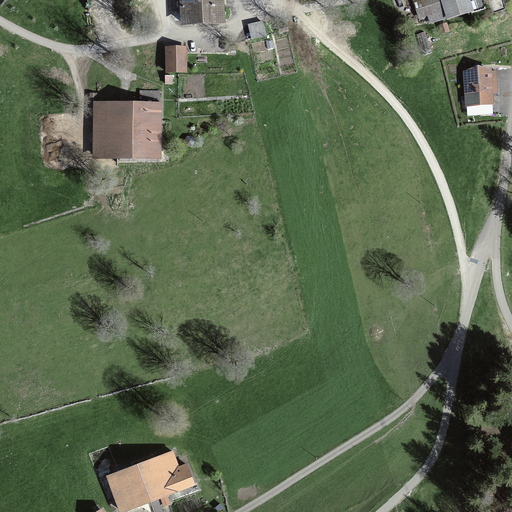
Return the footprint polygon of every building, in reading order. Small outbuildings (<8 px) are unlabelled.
[(179,0),(180,23),(222,21),(220,0),(179,0)] [(428,23),(470,10),(471,14),(486,9),(482,0),(411,0),(418,19),(426,16),(428,23)] [(487,0),(492,15),(502,12),(498,0),(487,0)] [(251,41),(266,38),(263,25),(248,28),(251,41)] [(165,75),(185,75),(185,51),(165,51),(165,75)] [(490,72),(482,73),(480,70),(477,69),(474,70),(474,74),(464,74),(466,104),(492,103),(490,72)] [(138,106),(93,106),(94,157),(157,157),(157,93),(138,93),(138,106)] [(165,493),(192,481),(185,464),(172,469),(166,453),(154,458),(152,454),(130,463),(132,467),(106,477),(120,511),(158,495),(162,505),(169,503),(165,493)]
